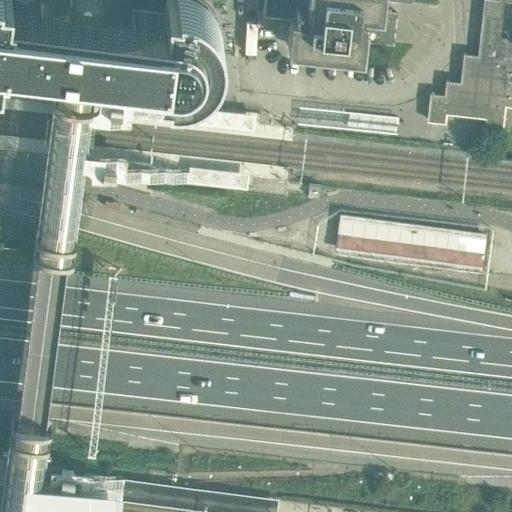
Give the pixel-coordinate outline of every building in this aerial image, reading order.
[(38,15),(36,14),(37,0),(0,0),(0,41),(32,46),(35,25),(37,25),(38,23),(40,22),(40,20),(40,18),(39,16),(38,15)] [(126,26),(128,26),(131,5),(101,1),(101,0),(37,0),(36,14),(38,15),(39,16),(40,18),(40,20),(40,22),(38,23),(37,25),(35,25),(32,46),(58,49),(98,54),(124,58),(127,37),(125,36),(123,34),(123,32),(123,30),(124,28),(126,26)] [(215,24),(213,20),(217,18),(213,12),(209,5),(202,0),(164,0),(164,9),(131,5),(128,26),(126,26),(124,28),(123,30),(123,32),(123,34),(125,36),(127,37),(124,58),(157,62),(155,77),(165,79),(164,83),(168,84),(175,84),(182,84),(188,82),(195,80),(201,76),(206,72),(211,67),(207,64),(210,60),(212,56),(214,52),(215,48),(216,43),(217,38),(217,34),(216,29),(215,24)] [(386,24),(388,9),(382,8),(383,0),(395,0),(412,2),(412,0),(262,0),(261,14),(290,17),(286,46),(290,46),(290,53),(315,56),(316,49),(333,51),(333,57),(358,60),(359,54),(363,54),(365,39),(387,42),(389,25),(386,24)] [(511,43),(505,43),(503,57),(492,56),(492,60),(490,59),(489,69),(491,69),(490,74),(488,74),(487,83),(489,83),(489,88),(487,88),(486,97),(487,98),(487,102),(511,105),(511,43)] [(58,49),(34,237),(37,238),(72,242),(74,242),(84,163),(86,163),(88,164),(89,166),(89,168),(89,170),(101,171),(102,160),(84,158),(91,106),(107,108),(107,107),(109,96),(98,95),(97,100),(97,101),(96,102),(94,103),(93,103),(91,103),(98,54),(58,49)] [(461,114),(463,94),(448,93),(448,98),(443,98),(442,107),(446,107),(446,112),(461,114)] [(12,425),(10,425),(0,497),(0,511),(101,511),(104,495),(107,475),(49,467),(49,472),(48,473),(47,474),(46,475),(45,476),(43,476),(49,429),(47,429),(12,425)] [(104,495),(234,511),(275,511),(277,497),(107,475),(104,495)]
